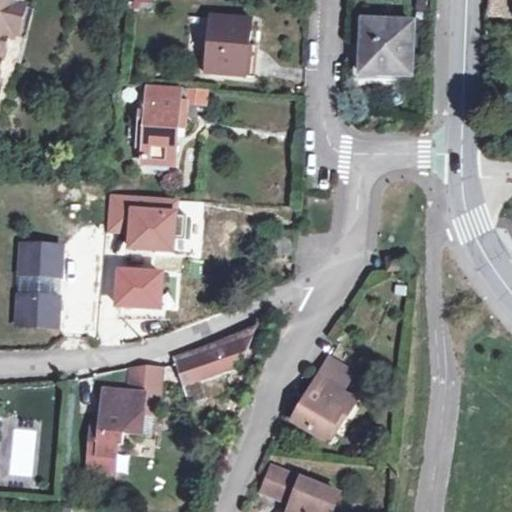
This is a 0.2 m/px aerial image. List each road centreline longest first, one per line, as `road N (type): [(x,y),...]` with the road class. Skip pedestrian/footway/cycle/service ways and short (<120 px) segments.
road 1 (residential): [(328,289),(151,355),(0,371)]
road 2 (residential): [(328,289),(288,360),(225,511)]
road 3 (residential): [(332,0),(325,138),(360,155)]
road 4 (secondary): [(460,160),(464,0)]
road 5 (secondary): [(511,294),(464,206),(460,160)]
road 6 (residential): [(360,155),(356,219),(328,289)]
